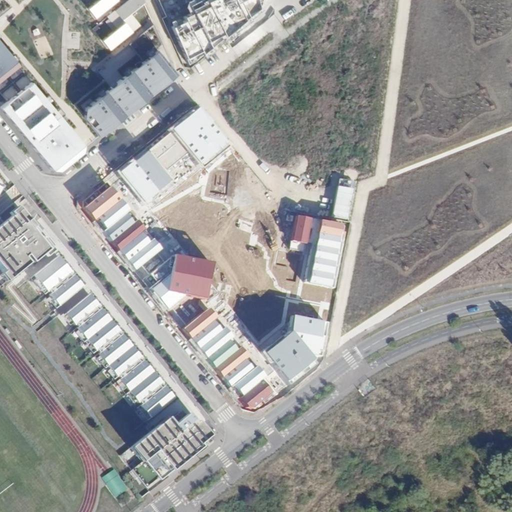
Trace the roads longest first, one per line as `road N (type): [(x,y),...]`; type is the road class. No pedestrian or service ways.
road 1 (residential): [(52,197),(296,0)]
road 2 (residential): [(246,439),(52,197)]
road 3 (residential): [(246,439),(368,346),(452,309),(511,299)]
